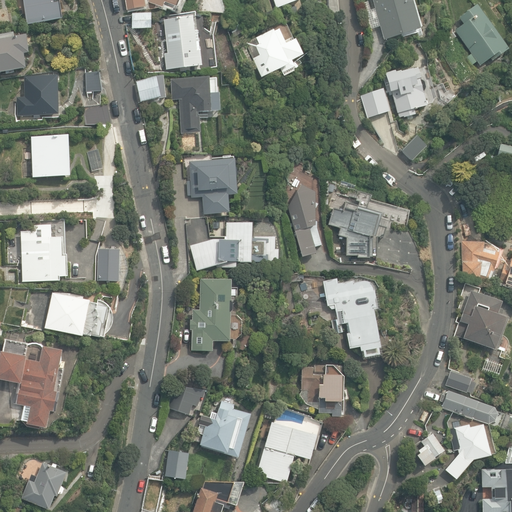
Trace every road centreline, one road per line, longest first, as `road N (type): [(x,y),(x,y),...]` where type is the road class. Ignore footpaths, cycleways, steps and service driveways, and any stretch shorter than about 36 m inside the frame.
road 1 (residential): [(347,0),(351,116),(373,149),(430,200),(439,244),(432,356),(382,444)]
road 2 (residential): [(98,0),(161,269),(157,327)]
road 3 (residential): [(0,445),(91,433),(157,327)]
road 4 (residential): [(157,327),(128,511)]
